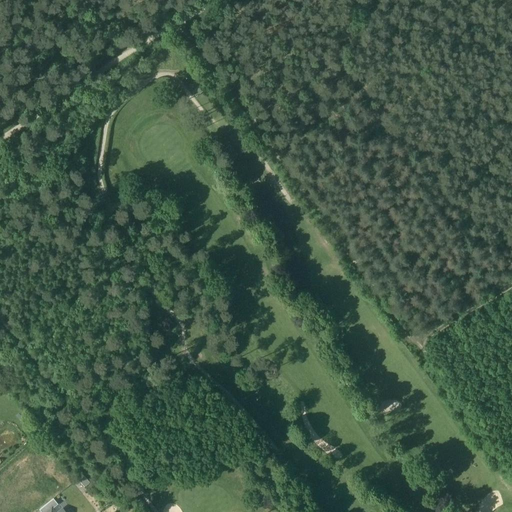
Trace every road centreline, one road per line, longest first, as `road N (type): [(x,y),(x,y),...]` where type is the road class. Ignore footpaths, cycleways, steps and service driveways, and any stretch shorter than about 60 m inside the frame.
road 1 (track): [(511,471),(175,24)]
road 2 (track): [(0,140),(175,24)]
